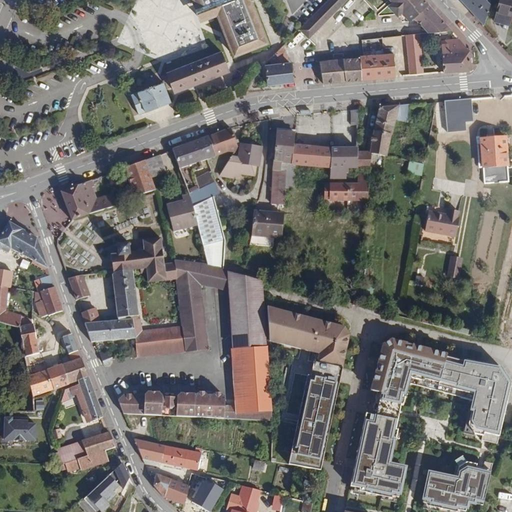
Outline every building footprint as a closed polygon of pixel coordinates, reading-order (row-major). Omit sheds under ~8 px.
[(231,47),(264,34),(251,1),(252,0),(194,0),(218,12),(231,47)] [(346,0),(327,0),(312,16),(307,21),(299,29),(308,39),(346,0)] [(389,0),(391,2),(387,6),(396,16),(400,12),(405,17),(412,17),(414,16),(416,14),(419,17),(422,17),(431,9),(427,5),(427,4),(423,0),(389,0)] [(490,6),(484,0),(459,0),(484,26),(490,6)] [(511,0),(499,0),(496,14),(511,18),(511,0)] [(444,28),(447,26),(431,8),(427,4),(427,5),(431,9),(422,17),(419,17),(416,14),(414,16),(428,32),(434,32),(442,25),(444,28)] [(511,18),(496,14),(494,22),(509,26),(511,18)] [(424,74),(419,33),(406,35),(409,75),(424,74)] [(267,42),(264,34),(231,47),(235,55),(267,42)] [(469,50),(456,36),(453,36),(453,39),(449,40),(447,41),(440,41),(443,72),(471,70),(469,50)] [(294,61),(279,49),(270,59),(272,65),(266,66),(268,84),(296,81),(294,61)] [(229,68),(222,50),(167,72),(170,79),(173,89),(229,68)] [(370,55),(363,55),(363,58),(362,79),(395,76),(393,52),(391,52),(382,53),(377,54),(377,50),(369,51),(370,55)] [(363,58),(363,55),(359,56),(359,57),(319,61),(322,84),(362,79),(363,58)] [(171,101),(163,82),(131,94),(139,114),(158,106),(171,101)] [(472,122),(470,99),(444,102),(447,133),(466,131),(465,122),(472,122)] [(375,124),(373,131),(390,135),(391,136),(395,120),(407,123),(410,108),(412,108),(412,105),(403,106),(378,108),(375,124)] [(230,128),(209,137),(216,154),(229,150),(235,153),(238,147),(230,128)] [(390,135),(373,131),(372,134),(372,137),(371,142),(370,149),(370,152),(370,154),(386,157),(390,135)] [(292,165),(293,145),(294,134),(277,132),(273,167),(288,168),(288,164),(292,165)] [(188,193),(189,194),(189,196),(216,180),(218,178),(222,172),(225,168),(220,165),(214,168),(210,171),(197,177),(193,168),(198,166),(199,169),(204,166),(202,160),(205,159),(205,161),(217,157),(216,154),(209,137),(172,151),(181,176),(188,193)] [(477,146),(479,169),(482,168),(484,184),(509,182),(505,137),(480,139),(480,146),(477,146)] [(225,168),(222,172),(227,175),(233,179),(236,174),(254,176),(255,166),(259,167),(261,148),(241,145),(238,159),(232,157),(225,168)] [(319,167),(330,167),(330,149),(293,145),(292,165),(288,164),(288,168),(286,188),(294,189),(295,165),(319,167)] [(357,168),(357,152),(357,149),(330,149),(330,167),(346,168),(357,168)] [(369,168),(370,154),(370,152),(357,152),(357,168),(369,168)] [(149,177),(166,172),(160,155),(144,161),(149,177)] [(149,177),(144,161),(124,168),(134,196),(153,190),(149,177)] [(288,168),(273,167),(271,204),(284,205),(286,188),(288,168)] [(345,179),(346,168),(330,167),(330,179),(345,179)] [(368,191),(369,176),(358,176),(357,185),(330,185),(330,201),(367,201),(368,191)] [(94,187),(91,180),(61,192),(72,221),(117,206),(115,202),(112,194),(96,200),(92,188),(94,187)] [(219,184),(216,180),(189,196),(192,208),(214,196),(219,194),(215,186),(219,184)] [(189,196),(189,194),(181,196),(183,200),(184,204),(167,208),(174,232),(197,225),(192,208),(189,196)] [(197,225),(203,247),(225,241),(214,196),(192,208),(197,225)] [(167,208),(184,204),(183,200),(166,205),(167,208)] [(459,212),(449,210),(447,216),(428,212),(425,231),(456,237),(459,218),(458,218),(459,212)] [(283,215),(254,212),(250,245),(274,247),(275,237),(281,238),(283,215)] [(37,238),(9,222),(0,236),(0,249),(7,254),(10,250),(32,261),(31,263),(34,264),(35,263),(47,268),(37,238)] [(148,283),(177,280),(174,264),(163,265),(162,251),(164,251),(164,249),(161,249),(160,239),(143,241),(143,247),(138,248),(138,251),(129,252),(128,245),(130,245),(130,243),(128,244),(128,241),(126,241),(126,244),(118,245),(118,242),(116,243),(117,245),(114,245),(114,247),(117,247),(117,254),(113,255),(113,252),(111,252),(111,255),(110,255),(111,259),(108,259),(109,261),(111,261),(112,267),(109,267),(110,269),(112,269),(112,272),(132,269),(140,268),(140,273),(147,272),(148,283)] [(207,265),(223,269),(225,241),(203,247),(207,265)] [(466,259),(451,257),(448,277),(462,280),(466,259)] [(224,270),(223,269),(207,265),(174,261),(174,264),(177,280),(180,303),(183,327),(184,338),(143,343),(141,332),(139,317),(136,297),(132,269),(112,272),(119,320),(100,322),(96,308),(81,313),(91,343),(95,343),(110,341),(135,339),(137,357),(160,354),(207,349),(202,311),(199,285),(229,291),(233,349),(266,346),(261,282),(227,273),(227,270),(224,270)] [(245,270),(224,265),(224,270),(227,270),(242,274),(244,275),(245,270)] [(10,280),(11,270),(0,270),(0,272),(3,272),(3,280),(10,280)] [(0,284),(8,285),(11,286),(11,280),(10,280),(3,280),(3,272),(0,272),(0,284)] [(34,281),(38,293),(54,287),(50,276),(34,281)] [(89,296),(83,276),(69,279),(76,300),(89,296)] [(6,311),(8,285),(0,284),(0,323),(17,330),(21,316),(6,311)] [(54,287),(38,293),(35,292),(38,303),(37,304),(42,318),(63,311),(60,303),(57,295),(54,287)] [(311,363),(343,369),(350,335),(344,327),(267,306),(269,341),(312,354),(311,363)] [(21,316),(17,330),(21,344),(24,357),(33,355),(31,343),(37,342),(32,320),(21,316)] [(141,332),(143,343),(184,338),(183,327),(141,332)] [(69,354),(78,351),(72,335),(63,338),(69,354)] [(511,383),(500,366),(488,364),(487,368),(480,367),(481,363),(465,360),(392,340),(383,345),(371,391),(381,393),(379,401),(401,406),(403,407),(406,398),(403,397),(405,384),(473,401),(468,425),(474,433),(483,436),(482,440),(497,444),(511,383)] [(39,354),(37,345),(37,342),(31,343),(33,355),(39,354)] [(275,422),(274,411),(272,411),(268,348),(232,350),(236,406),(224,406),(225,396),(180,394),(175,398),(162,398),(159,393),(148,393),(145,396),(125,395),(118,400),(124,414),(275,422)] [(81,358),(78,351),(69,354),(72,361),(63,364),(69,384),(77,381),(88,377),(82,362),(81,358)] [(112,352),(100,352),(101,364),(113,363),(112,352)] [(343,369),(311,363),(309,377),(340,383),(343,369)] [(47,370),(53,390),(62,387),(69,384),(63,364),(47,370)] [(34,397),(53,390),(47,370),(44,371),(28,376),(29,382),(30,385),(34,397)] [(88,377),(77,381),(78,385),(71,388),(73,395),(76,394),(78,401),(80,401),(85,416),(86,416),(89,422),(103,417),(88,377)] [(309,377),(289,466),(321,471),(340,383),(309,377)] [(44,409),(44,399),(34,399),(34,412),(37,412),(37,409),(44,409)] [(401,406),(379,401),(377,416),(398,421),(401,406)] [(12,413),(1,412),(1,429),(4,429),(4,440),(35,441),(35,425),(27,424),(27,422),(11,421),(12,413)] [(377,416),(366,414),(356,460),(358,461),(356,469),(354,469),(350,487),(360,489),(359,491),(392,498),(393,496),(399,498),(405,468),(389,465),(394,439),(397,439),(399,430),(397,429),(398,421),(377,416)] [(79,460),(105,451),(116,447),(109,432),(82,441),(57,450),(62,465),(65,464),(79,460)] [(201,456),(201,453),(195,452),(153,444),(135,440),(145,464),(160,467),(161,463),(198,471),(200,460),(201,456)] [(108,461),(105,451),(79,460),(65,464),(68,472),(80,468),(81,470),(108,461)] [(265,462),(255,460),(253,468),(263,470),(265,462)] [(127,473),(122,462),(82,498),(94,511),(101,511),(109,505),(106,502),(116,494),(113,491),(119,486),(116,482),(127,473)] [(483,504),(493,464),(485,462),(483,470),(483,472),(475,471),(476,468),(477,465),(467,463),(459,468),(456,479),(430,474),(423,503),(430,504),(429,507),(456,511),(457,511),(458,510),(465,511),(468,502),(474,504),(474,501),(483,504)] [(190,486),(188,494),(198,497),(204,478),(191,473),(188,485),(190,486)] [(153,485),(163,497),(170,480),(156,475),(154,483),(153,485)] [(228,482),(217,479),(215,486),(224,488),(228,482)] [(184,505),(188,494),(190,486),(188,485),(170,480),(163,497),(175,501),(184,505)] [(239,497),(246,500),(242,511),(236,508),(234,511),(232,511),(256,511),(259,504),(256,503),(260,491),(243,486),(239,497)] [(276,495),(273,511),(279,511),(281,511),(285,496),(276,495)] [(246,500),(239,497),(236,508),(242,511),(246,500)] [(310,511),(313,503),(305,501),(301,511),(304,511),(310,511)]
